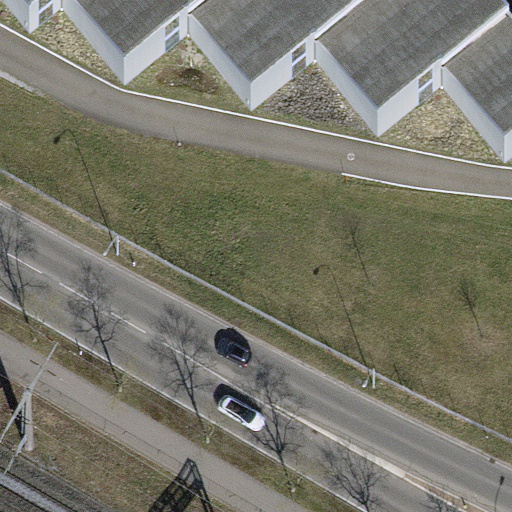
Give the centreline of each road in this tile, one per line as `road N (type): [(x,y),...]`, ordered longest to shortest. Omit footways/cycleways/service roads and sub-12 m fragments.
road 1 (secondary): [(511,495),(87,297)]
road 2 (secondary): [(87,297),(413,511)]
